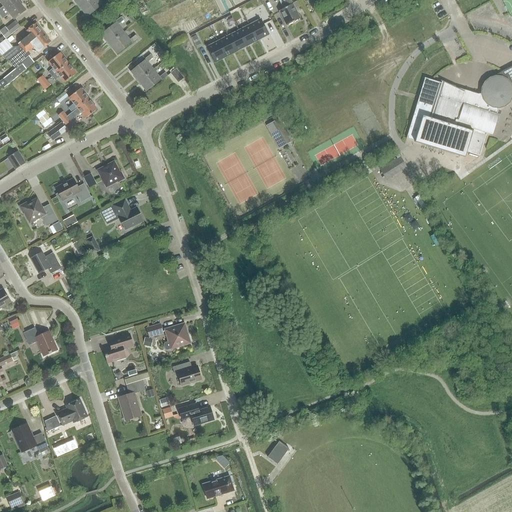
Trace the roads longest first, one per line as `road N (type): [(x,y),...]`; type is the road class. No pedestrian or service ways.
road 1 (residential): [(240,429),(141,123)]
road 2 (unclassified): [(141,123),(307,42),(363,4)]
road 3 (residential): [(87,370),(74,319),(59,304),(25,297),(0,253)]
road 4 (residential): [(131,125),(126,106),(42,0)]
road 5 (residential): [(135,511),(87,370)]
road 6 (unclassified): [(0,191),(131,125)]
